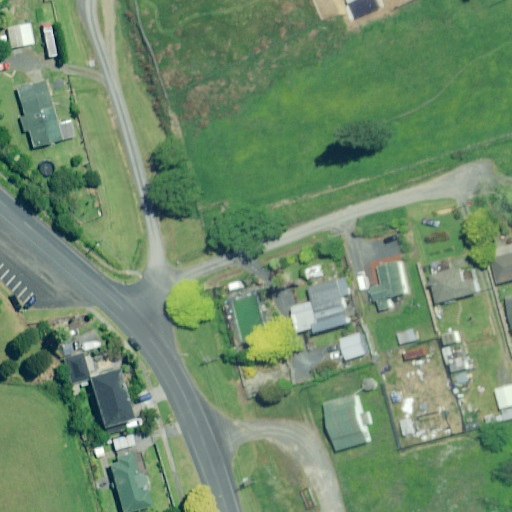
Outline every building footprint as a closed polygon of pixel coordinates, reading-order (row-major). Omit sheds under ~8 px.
[(33,44),(29,23),(7,28),(11,48),(33,44)] [(61,139),(46,82),(16,89),(23,116),(19,117),(23,132),(27,131),(32,147),(61,139)] [(511,280),(511,255),(495,260),(501,283),(511,280)] [(444,274),(441,262),(431,265),(441,304),(478,294),(471,267),(444,274)] [(408,294),(400,263),(379,268),(384,286),(368,291),(371,301),(378,300),(380,310),(396,305),(394,297),(408,294)] [(324,276),(322,265),(308,269),(310,279),(324,276)] [(356,323),(344,278),(312,287),(316,302),(294,308),(300,333),(318,328),(320,333),(356,323)] [(436,302),(433,289),(425,290),(428,304),(436,302)] [(418,337),(416,329),(400,333),(403,341),(418,337)] [(368,354),(362,333),(342,340),(348,360),(368,354)] [(460,342),(458,333),(444,336),(446,345),(460,342)] [(510,353),(504,339),(496,343),(502,356),(510,353)] [(399,358),(392,341),(373,349),(380,365),(399,358)] [(88,378),(83,354),(64,358),(69,383),(88,378)] [(131,418),(118,370),(89,378),(102,427),(131,418)] [(310,404),(305,389),(285,395),(290,411),(310,404)] [(372,442),(357,395),(327,404),(341,451),(372,442)] [(136,445),(133,435),(113,440),(116,450),(136,445)] [(127,511),(151,506),(137,453),(109,460),(123,511),(127,511)]
